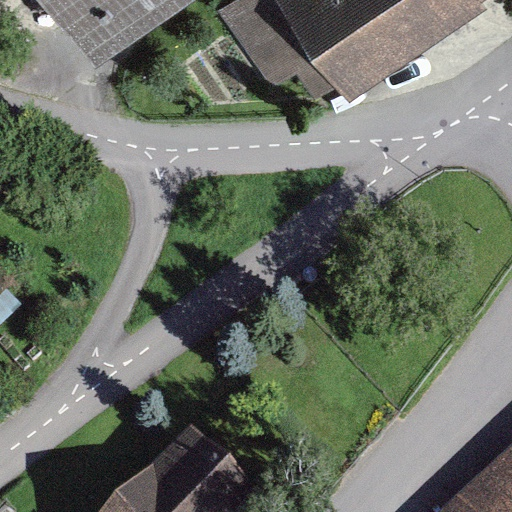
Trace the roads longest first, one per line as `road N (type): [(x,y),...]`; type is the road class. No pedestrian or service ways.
road 1 (unclassified): [(402,151),(370,187),(130,364),(90,384)]
road 2 (unclassified): [(350,511),(511,326)]
road 3 (unclassified): [(402,151),(363,142),(202,151),(163,161)]
road 4 (unclassified): [(163,161),(149,237),(90,384)]
road 5 (unclassified): [(163,161),(0,110)]
